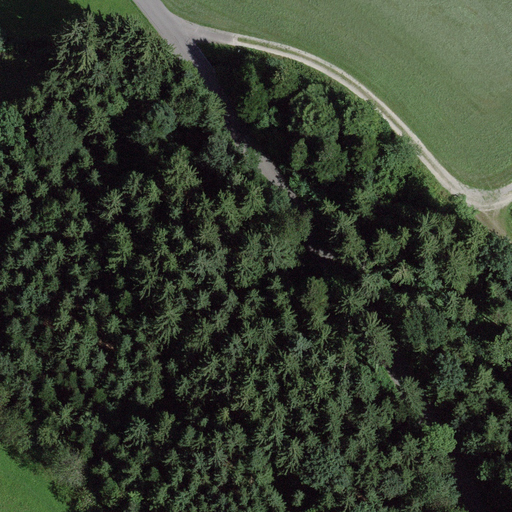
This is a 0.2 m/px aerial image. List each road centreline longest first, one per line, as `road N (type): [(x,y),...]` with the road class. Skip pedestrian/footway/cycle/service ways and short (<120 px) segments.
road 1 (unclassified): [(187,23),(306,259),(468,511)]
road 2 (track): [(511,194),(453,197),(325,59),(187,23)]
